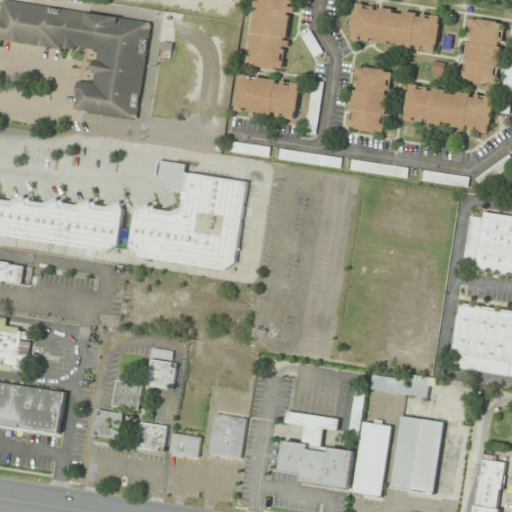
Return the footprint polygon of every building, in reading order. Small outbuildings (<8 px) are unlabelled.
[(286,70),(294,0),(254,0),(246,65),(286,70)] [(150,20),(3,2),(0,24),(0,39),(97,52),(93,83),(78,81),(75,110),(138,118),(150,20)] [(437,52),(442,15),(356,4),(351,40),(437,52)] [(461,80),(498,85),(506,23),(470,18),(461,80)] [(324,53),(311,32),(302,37),(315,58),(324,53)] [(348,128),(385,134),(395,71),(357,66),(348,128)] [(302,82),(239,74),(234,112),(297,120),(302,82)] [(404,121),(490,133),(495,96),(409,84),(404,121)] [(270,148),(234,143),(232,153),(269,158),(270,148)] [(309,161),(309,152),(280,152),(280,161),(309,161)] [(159,161),(169,162),(186,165),(185,172),(186,172),(186,173),(189,173),(247,182),(235,263),(225,271),(135,256),(128,247),(135,208),(146,203),(146,202),(153,200),(155,206),(153,206),(154,209),(169,211),(180,208),(181,199),(180,199),(181,194),(171,193),(170,191),(162,184),(157,179),(159,161)] [(408,176),(409,167),(353,163),(353,173),(408,176)] [(0,199),(5,200),(9,201),(23,195),(22,194),(29,192),(31,197),(29,198),(30,201),(40,202),(42,202),(55,197),(55,196),(61,194),(64,199),(61,200),(62,203),(69,204),(74,204),(88,199),(87,198),(92,197),(94,196),(96,201),(94,202),(95,205),(102,206),(105,206),(118,201),(118,200),(124,198),(125,197),(127,203),(121,205),(123,210),(118,245),(108,252),(0,235),(0,199)] [(511,215),(483,211),(482,218),(470,217),(462,269),(511,276),(511,215)] [(0,260),(9,262),(9,264),(23,266),(21,284),(0,281),(0,260)] [(511,312),(459,305),(451,367),(511,375),(511,312)] [(0,317),(7,318),(6,325),(19,327),(19,330),(22,330),(21,332),(27,332),(26,339),(20,338),(20,340),(30,342),(26,372),(13,370),(13,372),(0,370),(0,317)] [(148,387),(173,390),(177,363),(173,362),(174,352),(153,349),(148,387)] [(372,392),(429,397),(430,380),(374,374),(372,392)] [(0,382),(66,392),(60,434),(59,434),(58,436),(0,427),(0,382)] [(141,410),(143,384),(117,382),(115,408),(141,410)] [(95,436),(121,440),(125,415),(99,410),(95,436)] [(351,489),(355,451),(322,447),(325,429),(339,430),(340,418),(288,412),(287,423),(306,425),(304,443),(285,440),(282,470),(304,473),(303,483),(351,489)] [(215,414),(247,419),(240,458),(209,453),(215,414)] [(445,422),(402,416),(393,489),(436,494),(445,422)] [(363,422),(355,494),(383,497),(392,426),(363,422)] [(165,453),(169,427),(143,423),(139,449),(165,453)] [(172,434),(201,438),(198,458),(169,454),(172,434)] [(496,456),(495,461),(506,463),(502,491),(499,490),(496,509),(499,510),(498,511),(472,511),(482,453),(496,456)]
